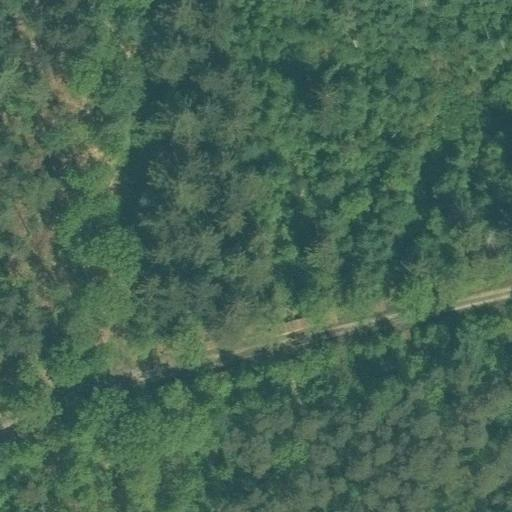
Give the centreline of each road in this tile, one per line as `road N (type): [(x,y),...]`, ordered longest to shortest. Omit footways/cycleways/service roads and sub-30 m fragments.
road 1 (track): [(0,434),(204,360),(511,291)]
road 2 (track): [(154,0),(129,381),(131,511)]
